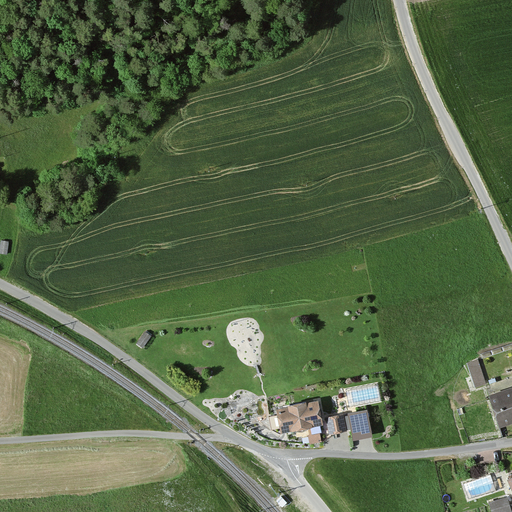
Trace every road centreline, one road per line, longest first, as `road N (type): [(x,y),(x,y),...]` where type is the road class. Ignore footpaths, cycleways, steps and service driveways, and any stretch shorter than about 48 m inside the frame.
road 1 (tertiary): [(399,0),(413,51),(511,259)]
road 2 (unclassified): [(0,282),(236,437)]
road 3 (unclassified): [(0,440),(236,437)]
road 4 (residential): [(511,442),(392,457),(285,453)]
